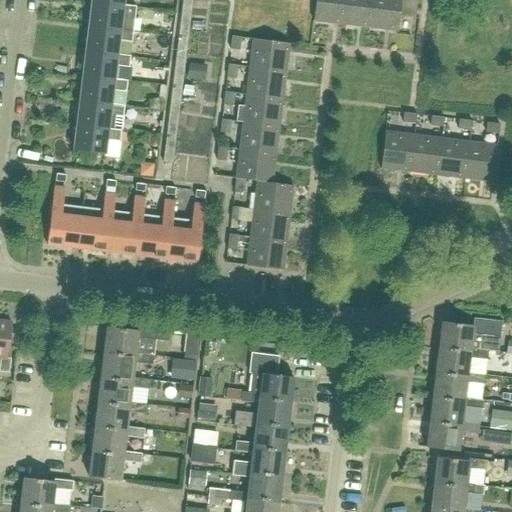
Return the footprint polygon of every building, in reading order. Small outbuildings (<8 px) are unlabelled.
[(183,0),(181,14),(191,15),(192,0),(183,0)] [(341,26),(344,0),(315,0),(313,23),(341,26)] [(369,30),(372,0),(344,0),(341,26),(369,30)] [(372,0),(369,30),(397,33),(399,17),(414,19),(416,0),(372,0)] [(123,7),(92,3),(89,28),(120,32),(120,31),(122,18),(135,19),(136,8),(123,7)] [(178,39),(188,40),(191,15),(181,14),(178,39)] [(133,33),(120,31),(120,32),(89,28),(86,52),(117,56),(119,42),(131,44),(133,33)] [(239,52),(240,40),(231,38),(229,51),(239,52)] [(185,65),(188,40),(178,39),(175,64),(185,65)] [(249,70),(285,74),(288,45),(253,41),(249,70)] [(130,58),(117,56),(86,52),(83,77),(114,81),(116,67),(128,69),(130,58)] [(172,89),(182,90),(185,65),(175,64),(172,89)] [(189,65),(188,79),(200,80),(202,67),(189,65)] [(235,80),(237,67),(227,66),(226,79),(235,80)] [(281,102),(285,74),(249,70),(246,97),(281,102)] [(114,81),(83,77),(79,102),(111,106),(113,92),(125,93),(126,83),(114,81)] [(169,114),(179,115),(182,90),(172,89),(169,114)] [(232,108),(233,95),(224,94),(222,107),(232,108)] [(278,130),(281,102),(246,97),(244,107),(238,107),(236,122),(242,123),(242,125),(278,130)] [(123,107),(111,106),(79,102),(76,126),(108,130),(110,117),(122,118),(123,107)] [(166,139),(176,140),(179,115),(169,114),(166,139)] [(414,126),(416,117),(403,115),(402,124),(414,126)] [(442,129),(443,120),(431,118),(429,128),(442,129)] [(228,135),(230,122),(221,121),(219,134),(228,135)] [(470,133),(471,123),(458,122),(457,131),(470,133)] [(275,157),(278,130),(242,125),(239,153),(275,157)] [(498,136),(499,126),(486,125),(485,134),(498,136)] [(120,132),(108,130),(76,126),(73,152),(105,156),(107,141),(119,143),(120,132)] [(385,134),(381,170),(409,174),(414,138),(385,134)] [(437,177),(441,141),(414,138),(409,174),(437,177)] [(163,164),(173,165),(176,140),(166,139),(163,164)] [(441,141),(437,177),(464,180),(468,144),(441,141)] [(468,144),(464,180),(492,183),(496,148),(468,144)] [(225,163),(226,150),(217,149),(216,162),(225,163)] [(271,185),(275,157),(239,153),(235,180),(245,181),(257,183),(271,185)] [(153,177),(154,166),(146,165),(142,168),(141,176),(153,177)] [(243,194),(245,181),(235,180),(234,193),(243,194)] [(293,187),(271,185),(257,183),(253,211),(289,216),(293,187)] [(77,250),(83,208),(63,206),(65,189),(54,188),(47,246),(77,250)] [(112,212),(113,212),(115,195),(105,194),(103,211),(83,208),(77,250),(107,253),(112,212)] [(142,216),(143,216),(145,199),(134,198),(132,214),(113,212),(112,212),(107,253),(137,257),(142,216)] [(172,219),(173,219),(175,203),(164,201),(162,218),(143,216),(142,216),(137,257),(167,261),(172,219)] [(172,219),(167,261),(197,264),(204,206),(194,205),(192,222),(173,219),(172,219)] [(240,222),(242,210),(232,209),(230,221),(240,222)] [(286,243),(289,216),(253,211),(250,239),(286,243)] [(236,252),(238,237),(228,236),(227,251),(236,252)] [(282,272),(286,243),(250,239),(246,268),(282,272)] [(470,349),(488,351),(498,353),(500,338),(502,322),(473,318),(472,327),(441,323),(438,348),(470,353),(470,349)] [(0,359),(0,360),(0,361),(0,372),(9,374),(11,360),(7,359),(11,323),(0,321),(0,359)] [(137,332),(107,329),(103,354),(136,357),(136,354),(138,339),(155,341),(156,331),(138,328),(137,332)] [(196,360),(199,336),(187,335),(184,359),(196,360)] [(488,351),(470,349),(470,353),(438,348),(435,373),(467,377),(467,374),(469,358),(486,361),(488,351)] [(133,382),(133,378),(135,363),(152,365),(153,356),(136,354),(136,357),(103,354),(100,378),(133,382)] [(243,393),(241,402),(258,404),(259,400),(291,404),(294,379),(277,377),(279,357),(251,354),(249,374),(252,375),(250,394),(243,393)] [(196,363),(180,361),(178,379),(194,381),(196,363)] [(485,376),(467,374),(467,377),(435,373),(432,398),(464,402),(464,398),(466,383),(483,385),(485,376)] [(150,381),(133,378),(133,382),(100,378),(97,403),(129,407),(130,403),(132,388),(149,390),(150,381)] [(182,386),(181,398),(191,399),(192,387),(182,386)] [(481,400),(464,398),(464,402),(432,398),(428,422),(461,426),(461,423),(463,407),(480,410),(481,400)] [(255,425),(288,429),(291,404),(259,400),(258,404),(257,415),(236,412),(234,426),(255,429),(255,425)] [(153,402),(153,411),(179,412),(179,402),(153,402)] [(147,405),(130,403),(129,407),(97,403),(94,428),(126,431),(127,428),(129,412),(146,414),(147,405)] [(200,405),(198,420),(212,421),(214,407),(200,405)] [(180,410),(179,419),(189,419),(190,411),(180,410)] [(511,413),(500,412),(498,429),(511,431),(511,413)] [(479,425),(461,423),(461,426),(428,422),(425,448),(458,452),(460,432),(477,434),(479,425)] [(285,454),(288,429),(255,425),(255,429),(253,444),(236,442),(235,451),(252,453),(253,450),(285,454)] [(144,430),(127,428),(126,431),(94,428),(91,452),(123,456),(124,452),(126,437),(143,439),(144,430)] [(194,430),(192,444),(207,446),(208,432),(194,430)] [(511,435),(498,433),(497,444),(510,446),(511,435)] [(214,465),(216,449),(192,446),(190,463),(214,465)] [(249,474),(282,478),(285,454),(253,450),(252,453),(251,465),(234,463),(232,476),(249,478),(249,474)] [(140,463),(141,454),(124,452),(123,456),(91,452),(88,477),(120,481),(123,461),(140,463)] [(465,488),(465,484),(467,469),(485,471),(486,462),(467,459),(467,462),(436,459),(433,484),(465,488)] [(190,472),(189,485),(202,487),(204,474),(190,472)] [(279,503),(282,478),(249,474),(249,478),(247,493),(209,489),(208,498),(220,499),(246,503),(246,499),(279,503)] [(53,508),(53,505),(55,489),(72,492),(73,482),(54,480),(54,483),(23,479),(20,505),(53,508)] [(483,487),(465,484),(465,488),(433,484),(430,509),(457,511),(462,511),(463,509),(465,494),(482,496),(483,487)] [(92,497),(91,509),(99,510),(101,498),(92,497)] [(277,511),(279,503),(246,499),(246,503),(244,511),(277,511)]
